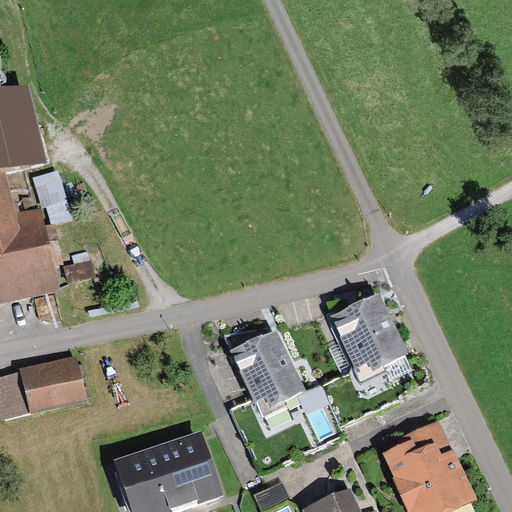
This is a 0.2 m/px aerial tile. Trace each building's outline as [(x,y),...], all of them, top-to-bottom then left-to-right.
[(0,304),(59,291),(40,211),(16,217),(5,170),(7,170),(0,140),(0,304)] [(58,172),(33,180),(42,210),(46,209),(51,227),(73,220),(58,172)] [(92,262),(64,268),(68,286),(96,280),(92,262)] [(380,296),(329,321),(355,374),(362,388),(387,376),(384,371),(411,358),(380,296)] [(233,355),(230,356),(253,404),(255,408),(258,407),(265,422),(288,411),(285,405),(306,395),(277,334),(274,335),(271,328),(225,338),(233,355)] [(21,375),(0,379),(0,415),(2,423),(30,417),(31,419),(88,405),(77,358),(20,372),(21,375)] [(255,408),(253,404),(230,413),(262,478),(346,438),(342,431),(401,404),(387,376),(362,388),(355,374),(306,395),(285,405),(288,411),(265,422),(258,407),(255,408)] [(401,449),(383,458),(395,482),(393,483),(406,511),(461,511),(478,504),(439,422),(397,442),(401,449)] [(202,436),(114,466),(129,511),(188,511),(224,500),(202,436)] [(361,511),(351,490),(304,511),(376,511),(377,511),(376,511),(361,511)]
